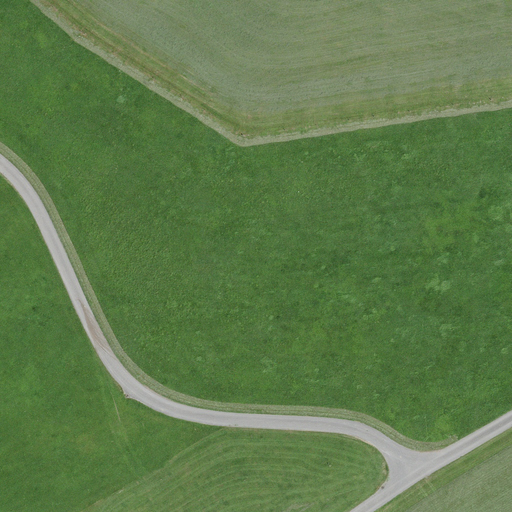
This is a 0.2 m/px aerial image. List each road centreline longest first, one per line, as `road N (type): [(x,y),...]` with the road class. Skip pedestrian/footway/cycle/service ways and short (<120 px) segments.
road 1 (track): [(419,477),(374,441),(332,429),(151,409),(117,375),(27,199),(0,175)]
road 2 (track): [(511,420),(370,511)]
